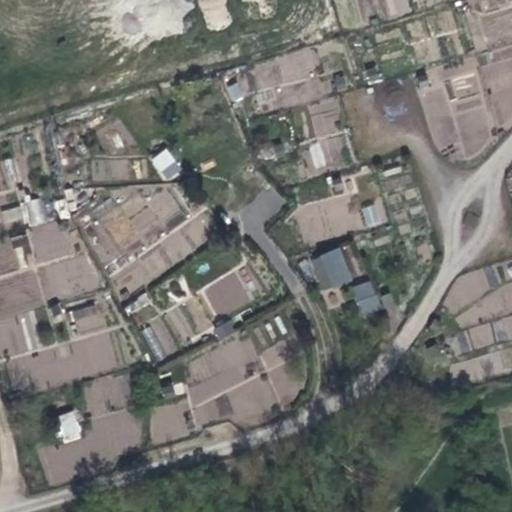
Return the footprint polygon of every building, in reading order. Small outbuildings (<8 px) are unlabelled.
[(356,0),(333,0),(342,30),(363,24),(356,0)] [(377,0),(381,19),(410,13),(406,0),(377,0)] [(312,47),(224,82),(231,101),(320,66),(312,47)] [(335,100),(310,104),(315,136),(340,132),(335,100)] [(306,146),(313,169),(326,164),(319,142),(306,146)] [(149,160),(165,182),(183,169),(167,147),(149,160)] [(31,232),(0,241),(0,358),(28,350),(17,312),(44,304),(32,267),(74,254),(64,218),(49,222),(42,197),(22,203),(31,232)] [(365,227),(386,224),(382,202),(361,205),(365,227)] [(2,209),(4,225),(21,223),(19,207),(2,209)] [(352,243),(342,246),(350,277),(361,274),(352,243)] [(340,249),(310,258),(320,291),(350,281),(340,249)] [(237,272),(202,285),(215,318),(250,305),(237,272)] [(349,289),(364,315),(382,305),(368,279),(349,289)] [(70,310),(76,334),(104,327),(98,302),(70,310)] [(249,338),(189,360),(190,396),(197,415),(229,414),(263,401),(262,369),(303,355),(256,356),(280,348),(279,320),(226,339),(249,338)] [(156,359),(167,353),(153,326),(142,332),(156,359)] [(75,411),(55,416),(63,442),(82,437),(75,411)]
